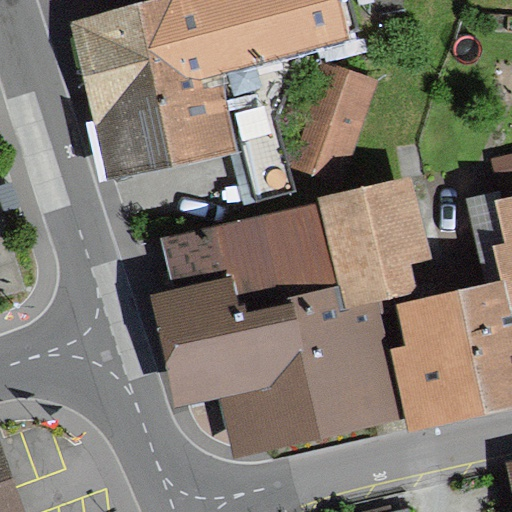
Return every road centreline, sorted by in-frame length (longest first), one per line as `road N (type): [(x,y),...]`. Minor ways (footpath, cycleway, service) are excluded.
road 1 (residential): [(0,5),(107,326)]
road 2 (residential): [(511,437),(197,511)]
road 3 (residential): [(107,326),(191,511)]
